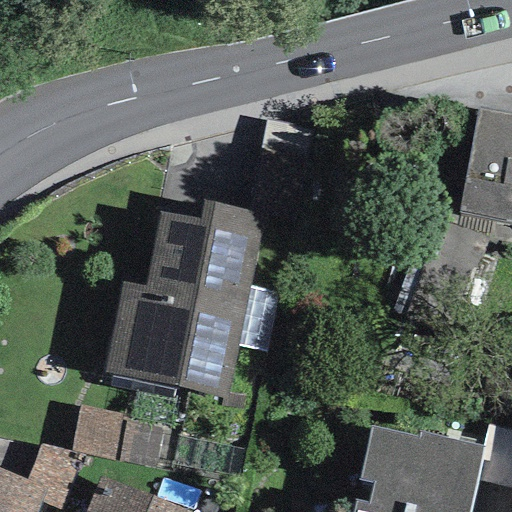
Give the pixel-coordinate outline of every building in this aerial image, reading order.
[(511,222),(511,114),(478,109),(459,213),(511,222)] [(263,213),(202,202),(199,219),(160,212),(145,287),(121,282),(103,375),(227,399),(263,213)] [(244,361),(268,365),(279,305),(255,301),(244,361)] [(78,466),(159,475),(164,434),(82,425),(78,466)] [(469,511),(484,447),(420,432),(418,438),(370,428),(358,480),(372,483),(368,504),(355,501),(352,511),(469,511)] [(78,453),(40,445),(25,481),(20,492),(43,502),(59,511),(78,453)] [(25,481),(0,470),(0,511),(39,511),(43,502),(20,492),(25,481)] [(187,511),(98,477),(84,511),(187,511)]
